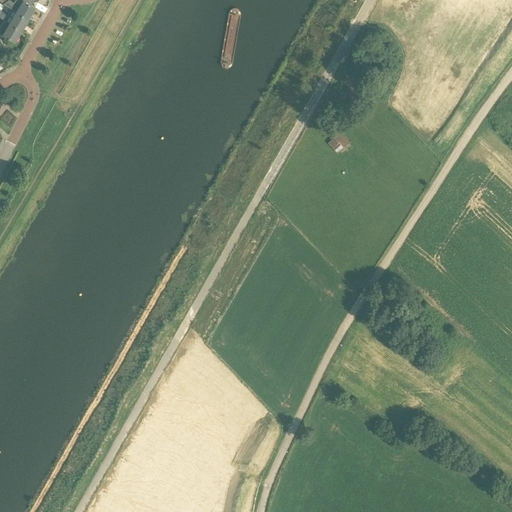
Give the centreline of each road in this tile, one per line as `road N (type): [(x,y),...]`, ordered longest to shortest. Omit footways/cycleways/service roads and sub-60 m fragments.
road 1 (unclassified): [(80,511),(369,0)]
road 2 (unclassified): [(260,511),(328,352),(511,73)]
